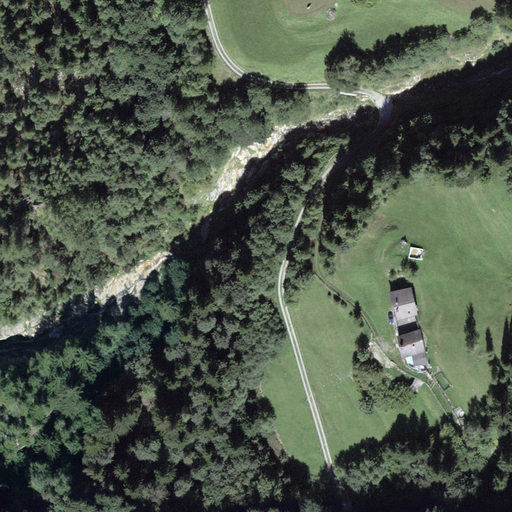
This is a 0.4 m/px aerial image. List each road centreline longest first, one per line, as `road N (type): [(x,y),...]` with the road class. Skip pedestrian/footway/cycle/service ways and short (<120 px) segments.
road 1 (track): [(194,0),(211,58),(242,88),(342,97),(364,105),(375,123),(318,194),(276,288),(339,511)]
road 2 (track): [(376,342),(367,315),(317,278),(313,257),(345,166)]
